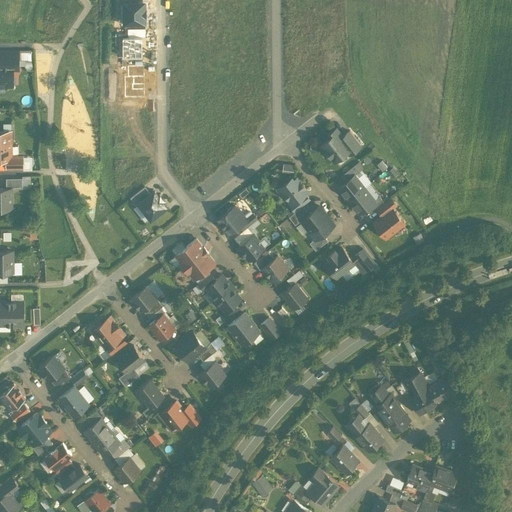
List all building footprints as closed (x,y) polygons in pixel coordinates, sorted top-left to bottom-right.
[(123,1),(123,21),(145,21),(145,0),(138,0),(123,0),(123,1)] [(230,0),(231,11),(259,11),(259,0),(230,0)] [(295,36),(311,36),(311,26),(294,26),(295,36)] [(128,27),(128,35),(142,35),(145,35),(145,27),(128,27)] [(128,35),(123,35),(123,55),(142,54),(142,35),(128,35)] [(292,36),(292,56),(314,55),(314,36),(311,36),(295,36),(292,36)] [(18,51),(0,51),(0,64),(13,64),(13,68),(18,68),(18,51)] [(0,64),(0,84),(13,85),(13,68),(13,64),(0,64)] [(127,76),(143,76),(143,65),(127,65),(127,76)] [(124,76),(124,98),(143,98),(143,76),(127,76),(124,76)] [(342,136),(335,128),(327,134),(329,137),(322,142),(322,144),(334,160),(347,150),(350,147),(342,136)] [(11,129),(0,129),(0,158),(6,158),(11,158),(11,157),(11,129)] [(350,130),(342,136),(350,147),(347,150),(349,153),(361,144),(350,130)] [(23,157),(11,157),(11,158),(6,158),(6,167),(23,167),(23,157)] [(354,164),(340,175),(345,181),(354,173),(354,174),(359,170),(354,164)] [(345,181),(338,186),(344,193),(343,194),(348,199),(365,186),(359,179),(358,179),(354,174),(354,173),(345,181)] [(22,188),(22,177),(6,177),(6,187),(11,187),(11,188),(22,188)] [(296,177),(290,182),(288,179),(281,185),(285,190),(285,194),(291,202),(304,192),(307,190),(296,177)] [(138,202),(150,192),(144,185),(130,196),(136,204),(139,202),(138,202)] [(365,186),(348,199),(352,205),(353,204),(359,211),(365,207),(374,199),(369,194),(370,193),(365,186)] [(6,187),(0,187),(0,210),(4,210),(4,207),(11,207),(11,188),(11,187),(6,187)] [(159,193),(158,194),(154,189),(150,192),(138,202),(139,202),(150,217),(166,205),(163,200),(164,199),(159,193)] [(304,192),(291,202),(290,203),(295,210),(303,204),(309,199),(304,192)] [(379,195),(374,199),(365,207),(370,212),(377,207),(384,201),(379,195)] [(384,201),(377,207),(382,214),(392,207),(396,204),(390,197),(384,201)] [(237,208),(234,204),(233,205),(230,205),(226,208),(226,211),(217,218),(219,220),(219,223),(222,226),(224,226),(229,232),(239,224),(246,219),(245,217),(243,215),(243,213),(239,208),(237,208)] [(295,210),(289,215),(295,223),(301,219),(309,212),(303,204),(295,210)] [(309,212),(301,219),(309,229),(309,230),(327,215),(319,204),(309,212)] [(382,214),(374,221),(385,236),(403,222),(392,207),(382,214)] [(252,212),(245,217),(246,219),(239,224),(243,229),(247,225),(257,218),(252,212)] [(327,215),(309,230),(309,229),(307,230),(313,238),(314,239),(322,232),(333,223),(327,215)] [(243,229),(234,236),(239,244),(253,233),(247,225),(243,229)] [(239,244),(238,245),(248,258),(263,246),(258,240),(259,239),(254,232),(253,233),(239,244)] [(322,232),(314,239),(313,238),(309,241),(315,249),(328,239),(322,232)] [(196,237),(175,254),(181,261),(180,261),(188,271),(189,270),(194,277),(214,261),(207,252),(208,252),(204,246),(203,247),(196,237)] [(342,246),(336,251),(334,248),(327,254),(329,256),(324,260),(336,275),(341,271),(342,273),(348,268),(347,267),(354,261),(350,257),(342,246)] [(374,262),(363,248),(350,257),(354,261),(357,258),(366,268),(374,262)] [(0,249),(0,270),(12,271),(12,250),(0,249)] [(268,250),(254,261),(260,269),(261,268),(261,267),(273,257),(268,250)] [(273,257),(261,267),(261,268),(265,272),(266,271),(272,279),(287,267),(277,254),(273,257)] [(210,272),(198,282),(203,289),(206,286),(215,279),(210,272)] [(215,279),(206,286),(215,298),(232,284),(230,282),(229,282),(222,273),(215,279)] [(295,282),(282,292),(294,307),(307,297),(295,282)] [(232,284),(215,298),(224,309),(234,302),(240,297),(233,287),(234,287),(232,284)] [(146,285),(131,297),(141,310),(142,308),(157,297),(152,290),(151,291),(146,285)] [(157,297),(142,308),(148,316),(162,305),(157,297)] [(11,300),(0,300),(0,323),(11,323),(11,300)] [(23,300),(11,300),(11,323),(24,323),(23,300)] [(234,302),(224,309),(221,312),(226,318),(238,308),(234,302)] [(249,318),(244,312),(228,325),(242,343),(259,330),(254,324),(255,323),(250,317),(249,318)] [(162,313),(149,323),(161,338),(174,328),(162,313)] [(280,330),(269,316),(260,323),(271,337),(280,330)] [(122,334),(108,317),(92,329),(97,335),(95,336),(100,342),(101,341),(106,346),(107,346),(117,337),(122,334)] [(192,330),(175,344),(188,359),(197,352),(205,346),(204,345),(192,330)] [(117,337),(107,346),(112,352),(123,344),(117,337)] [(210,340),(204,345),(205,346),(197,352),(203,360),(217,348),(210,340)] [(133,344),(116,357),(127,370),(133,366),(144,357),(133,344)] [(53,354),(38,366),(48,379),(49,378),(64,367),(59,360),(58,360),(53,354)] [(448,355),(436,359),(439,369),(451,365),(448,355)] [(215,360),(198,373),(202,378),(203,378),(209,385),(225,373),(220,367),(221,367),(215,360)] [(127,370),(118,376),(125,385),(139,374),(133,366),(127,370)] [(64,367),(49,378),(57,388),(71,377),(71,376),(64,367)] [(71,376),(71,377),(76,384),(87,375),(82,368),(71,376)] [(436,400),(427,384),(420,370),(404,378),(404,379),(407,377),(410,382),(412,381),(417,391),(411,395),(420,411),(437,402),(436,400)] [(427,384),(436,400),(453,391),(444,374),(427,384)] [(150,378),(136,388),(149,404),(150,405),(157,399),(163,394),(150,378)] [(404,379),(396,384),(402,393),(412,386),(410,382),(407,384),(404,379)] [(13,382),(8,386),(4,385),(4,389),(0,392),(0,395),(3,399),(2,403),(6,403),(12,411),(23,402),(21,400),(24,398),(25,397),(21,391),(22,390),(19,386),(18,387),(13,382)] [(398,392),(391,382),(383,388),(382,389),(389,398),(393,395),(398,392)] [(74,385),(59,396),(73,414),(80,409),(83,409),(86,406),(87,404),(88,403),(74,385)] [(382,387),(372,394),(377,402),(375,403),(379,409),(395,398),(393,395),(389,398),(382,389),(383,388),(382,387)] [(409,418),(395,398),(379,409),(387,421),(389,420),(395,428),(409,418)] [(149,404),(142,410),(146,415),(160,404),(157,399),(150,405),(149,404)] [(176,399),(160,412),(167,421),(170,419),(174,426),(185,417),(188,415),(183,408),(176,399)] [(12,411),(10,412),(16,420),(30,409),(24,401),(12,411)] [(368,411),(360,402),(353,408),(361,417),(368,411)] [(200,416),(189,403),(183,408),(188,415),(185,417),(191,424),(200,416)] [(99,406),(84,417),(90,424),(100,417),(101,417),(105,414),(99,406)] [(36,412),(21,424),(23,426),(19,429),(23,435),(29,431),(32,435),(31,436),(35,441),(33,442),(34,443),(46,434),(50,430),(44,422),(46,421),(42,415),(40,417),(36,412)] [(90,424),(84,429),(94,441),(110,429),(101,417),(100,417),(90,424)] [(356,419),(348,425),(355,433),(356,432),(362,426),(356,419)] [(382,437),(368,421),(362,426),(356,432),(362,439),(361,440),(368,449),(382,437)] [(340,433),(332,425),(327,430),(335,439),(340,433)] [(158,428),(149,434),(157,444),(166,438),(158,428)] [(110,429),(94,441),(103,453),(109,449),(117,443),(119,441),(110,429)] [(46,434),(34,443),(33,442),(31,444),(38,453),(52,442),(46,434)] [(125,439),(118,444),(123,450),(129,445),(126,441),(125,439)] [(63,442),(44,456),(53,467),(68,455),(71,453),(63,442)] [(118,444),(117,443),(109,449),(115,456),(123,450),(118,444)] [(358,459),(342,443),(330,455),(345,471),(358,459)] [(68,455),(54,467),(57,471),(70,461),(71,460),(68,455)] [(129,455),(114,467),(125,480),(140,468),(129,455)] [(70,461),(61,468),(65,473),(74,466),(70,461)] [(65,473),(60,476),(69,487),(87,473),(79,462),(74,466),(65,473)] [(432,470),(412,462),(405,480),(426,488),(432,470)] [(432,470),(426,488),(423,497),(432,500),(435,492),(432,491),(435,483),(449,488),(456,471),(435,463),(432,470)] [(338,484),(318,466),(302,484),(308,489),(313,494),(322,502),(338,484)] [(57,471),(57,472),(60,476),(65,473),(61,468),(57,471)] [(254,480),(263,494),(275,486),(265,472),(254,480)] [(11,475),(0,483),(0,489),(3,494),(9,489),(9,490),(17,483),(11,475)] [(402,489),(388,482),(385,489),(400,495),(402,489)] [(302,484),(301,483),(293,492),(306,501),(313,494),(308,489),(302,484)] [(98,487),(93,491),(89,490),(86,493),(86,497),(85,497),(96,511),(110,501),(98,487)] [(9,490),(9,489),(3,494),(0,495),(0,509),(2,511),(7,511),(19,503),(20,501),(16,496),(14,496),(9,490)] [(460,492),(451,490),(448,499),(457,501),(460,492)] [(390,511),(395,502),(378,494),(377,495),(378,496),(374,505),(374,504),(370,511),(390,511)] [(432,500),(423,497),(421,504),(422,504),(436,508),(437,508),(439,501),(432,500)] [(416,503),(403,498),(399,505),(413,511),(416,503)] [(310,511),(294,500),(285,511),(310,511)] [(253,511),(262,511),(265,508),(255,502),(250,510),(253,511)]
